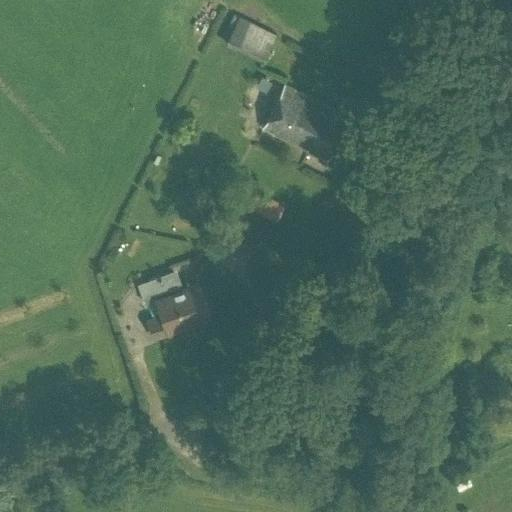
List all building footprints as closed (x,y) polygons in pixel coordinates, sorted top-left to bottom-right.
[(261,62),(276,34),(239,16),(225,44),(261,62)] [(327,159),(349,115),(284,84),(263,128),(327,159)] [(275,222),(283,206),(256,192),(248,208),(275,222)] [(248,256),(263,228),(231,212),(216,239),(248,256)] [(182,288),(176,270),(139,283),(146,304),(157,300),(162,315),(148,320),(154,337),(168,332),(168,333),(187,326),(185,323),(210,315),(199,282),(182,288)]
